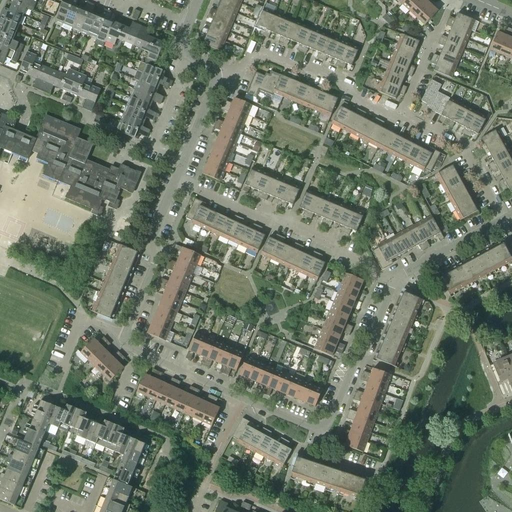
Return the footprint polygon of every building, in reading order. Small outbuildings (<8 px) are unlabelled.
[(32,11),(35,2),(30,0),(13,0),(13,2),(19,5),(16,14),(24,17),(25,16),(23,15),(25,9),(32,11)] [(63,24),(73,0),(68,0),(68,1),(70,3),(69,4),(62,1),(54,21),(63,24)] [(70,31),(71,28),(79,9),(73,6),(73,4),(76,5),(77,0),(73,0),(63,24),(61,28),(70,31)] [(236,14),(240,4),(229,0),(220,0),(218,6),(236,14)] [(409,12),(419,0),(405,0),(402,5),(409,12)] [(416,19),(430,4),(424,0),(419,0),(409,12),(416,19)] [(19,5),(13,2),(9,11),(3,8),(0,16),(0,17),(19,25),(22,17),(24,18),(24,17),(16,14),(19,5)] [(80,31),(91,5),(87,3),(85,9),(87,10),(86,12),(79,9),(71,28),(80,31)] [(424,26),(437,12),(430,4),(416,19),(424,26)] [(88,35),(96,16),(89,13),(90,11),(92,12),(95,6),(91,5),(80,31),(88,35)] [(232,23),(236,14),(218,6),(216,11),(210,9),(209,14),(232,23)] [(264,37),(274,13),(263,9),(256,27),(261,29),(259,35),(264,37)] [(96,38),(107,12),(104,10),(101,16),(103,17),(102,19),(96,16),(88,35),(96,38)] [(105,42),(113,23),(106,20),(107,18),(109,19),(111,13),(107,12),(96,38),(105,42)] [(276,35),(283,17),(274,13),(264,37),(268,38),(270,33),(276,35)] [(228,32),(232,23),(209,14),(207,18),(212,20),(210,25),(228,32)] [(474,33),(478,23),(457,14),(455,19),(449,17),(447,21),(470,31),(474,33)] [(15,33),(19,25),(0,17),(0,27),(2,28),(0,33),(0,37),(5,39),(8,31),(17,35),(17,33),(15,33)] [(282,44),(292,21),(283,17),(276,35),(280,37),(278,43),(282,44)] [(294,43),(302,25),(292,21),(282,44),(287,46),(289,41),(294,43)] [(467,41),(470,31),(447,21),(445,26),(451,28),(449,33),(467,41)] [(118,33),(121,26),(113,23),(105,42),(114,45),(116,39),(123,42),(122,44),(123,44),(126,36),(118,33)] [(133,46),(141,27),(132,23),(129,29),(121,26),(118,33),(126,36),(123,44),(124,45),(125,43),(133,46)] [(224,42),(228,32),(210,25),(208,30),(203,28),(201,33),(224,42)] [(301,52),(311,29),(302,25),(294,43),(299,45),(297,50),(301,52)] [(155,40),(147,37),(149,31),(141,27),(133,46),(140,49),(140,51),(141,52),(145,43),(152,47),(155,40)] [(499,55),(510,29),(505,28),(502,35),(497,33),(490,50),(499,55)] [(313,51),(321,33),(311,29),(301,52),(305,54),(308,49),(313,51)] [(509,59),(511,50),(511,38),(511,39),(511,36),(511,30),(510,29),(499,55),(509,59)] [(23,46),(12,41),(15,35),(16,36),(17,35),(8,31),(5,39),(0,37),(0,46),(19,55),(23,46)] [(220,52),(224,42),(201,33),(199,37),(204,39),(202,45),(220,52)] [(320,60),(330,37),(321,33),(313,51),(318,53),(316,58),(320,60)] [(463,50),(467,41),(449,33),(447,38),(441,36),(439,40),(463,50)] [(419,42),(413,40),(401,35),(397,44),(415,52),(419,42)] [(332,59),(340,41),(330,37),(320,60),(325,62),(327,56),(332,59)] [(156,63),(163,44),(155,40),(152,47),(145,43),(141,52),(142,52),(143,50),(149,53),(144,64),(145,65),(150,66),(150,65),(150,64),(148,64),(149,60),(155,63),(156,63)] [(459,59),(463,50),(439,40),(438,45),(443,47),(441,52),(459,59)] [(339,68),(349,45),(340,41),(332,59),(337,61),(335,66),(339,68)] [(415,52),(397,44),(393,54),(411,62),(415,52)] [(351,67),(358,49),(349,45),(339,68),(343,70),(346,64),(351,67)] [(16,63),(19,55),(0,46),(0,64),(2,65),(5,59),(16,63)] [(455,69),(459,59),(441,52),(439,57),(433,55),(432,59),(455,69)] [(40,65),(34,63),(36,57),(27,53),(19,72),(28,76),(30,69),(38,72),(41,64),(40,64),(40,65)] [(409,67),(411,62),(393,54),(389,64),(412,73),(414,69),(409,67)] [(455,69),(432,59),(430,63),(435,66),(433,71),(451,78),(455,69)] [(42,89),(50,70),(42,66),(43,65),(41,64),(38,72),(30,69),(28,76),(35,79),(32,88),(37,90),(39,87),(42,89)] [(412,73),(389,64),(385,73),(403,81),(405,75),(411,78),(412,73)] [(164,73),(153,68),(150,66),(145,65),(141,73),(168,84),(170,81),(164,78),(163,81),(161,80),(164,73)] [(56,80),(59,72),(58,71),(57,73),(50,70),(42,89),(45,90),(44,93),(49,95),(53,86),(61,89),(64,83),(56,80)] [(69,93),(77,74),(68,70),(66,76),(60,74),(60,72),(59,72),(56,80),(64,83),(61,89),(69,93)] [(272,96),(273,94),(281,76),(271,72),(268,78),(255,73),(246,94),(256,98),(259,91),(272,96)] [(282,97),(292,74),(288,72),(285,78),(281,76),(273,94),(282,97)] [(168,84),(141,73),(138,82),(157,90),(160,83),(162,84),(161,86),(167,88),(168,84)] [(403,81),(385,73),(381,83),(405,92),(407,88),(401,85),(403,81)] [(89,86),(83,84),(86,77),(77,74),(69,93),(78,96),(80,90),(88,93),(91,85),(90,84),(89,86)] [(292,101),(299,84),(294,82),(296,76),(292,74),(282,97),(292,101)] [(440,116),(448,98),(437,93),(441,86),(431,81),(421,102),(433,108),(432,111),(440,116)] [(157,90),(138,82),(135,90),(161,101),(163,97),(157,95),(156,97),(154,97),(157,90)] [(405,92),(381,83),(377,92),(395,100),(397,94),(403,96),(405,92)] [(301,105),(308,88),(299,84),(292,101),(301,105)] [(92,110),(100,90),(92,87),(92,85),(91,85),(88,93),(80,90),(78,96),(85,100),(81,109),(87,111),(89,108),(92,110)] [(310,109),(318,91),(308,88),(301,105),(310,109)] [(161,101),(135,90),(131,98),(150,106),(153,99),(155,100),(154,103),(160,105),(161,101)] [(320,113),(327,95),(318,91),(310,109),(320,113)] [(330,117),(337,100),(327,95),(320,113),(330,117)] [(150,106),(131,98),(128,107),(141,112),(154,118),(156,114),(151,112),(150,112),(149,114),(147,113),(150,106)] [(447,126),(459,104),(448,98),(440,116),(446,119),(443,124),(447,126)] [(248,116),(252,106),(234,99),(232,104),(224,101),(222,105),(248,116)] [(341,129),(349,112),(345,110),(347,104),(343,102),(331,124),(341,129)] [(459,126),(468,108),(459,104),(447,126),(451,128),(454,123),(459,126)] [(248,116),(222,105),(221,110),(228,113),(226,117),(244,125),(248,116)] [(154,118),(141,112),(128,107),(124,115),(143,123),(146,116),(148,117),(147,119),(153,121),(154,118)] [(465,136),(477,113),(468,108),(459,126),(464,128),(461,133),(465,136)] [(350,134),(361,111),(357,109),(354,115),(349,112),(341,129),(350,134)] [(359,138),(368,121),(363,119),(365,114),(361,111),(350,134),(359,138)] [(478,135),(486,118),(477,113),(465,136),(470,138),(472,132),(478,135)] [(93,145),(77,139),(73,137),(77,129),(45,116),(35,139),(24,134),(13,130),(16,122),(9,119),(7,123),(0,119),(0,116),(0,115),(0,149),(0,148),(28,160),(32,148),(40,151),(36,159),(48,164),(43,175),(70,186),(65,198),(93,209),(91,213),(99,217),(103,208),(99,207),(102,199),(109,202),(107,206),(116,210),(119,202),(115,200),(120,189),(132,194),(140,174),(120,165),(117,173),(86,161),(91,149),(93,145)] [(140,130),(143,123),(124,115),(121,123),(147,135),(149,131),(144,129),(142,131),(140,130)] [(240,135),(244,125),(226,117),(224,123),(216,120),(215,124),(240,135)] [(368,143),(379,121),(375,119),(372,124),(368,121),(359,138),(368,143)] [(377,148),(386,131),(381,128),(384,123),(379,121),(368,143),(377,148)] [(147,135),(121,123),(117,132),(136,140),(139,133),(141,133),(141,136),(146,138),(147,135)] [(236,144),(240,135),(215,124),(213,129),(220,132),(218,137),(236,144)] [(486,148),(503,139),(498,130),(481,139),(486,148)] [(386,153),(395,135),(386,131),(377,148),(386,153)] [(395,157),(404,140),(395,135),(386,153),(395,157)] [(232,154),(236,144),(218,137),(214,146),(232,154)] [(490,157),(507,148),(503,139),(486,148),(489,155),(490,157)] [(404,162),(413,145),(404,140),(395,157),(404,162)] [(414,167),(422,150),(413,145),(404,162),(414,167)] [(228,163),(232,154),(214,146),(210,156),(228,163)] [(490,169),(511,157),(511,156),(507,148),(490,157),(493,162),(488,165),(490,169)] [(430,173),(440,154),(432,150),(431,152),(428,150),(427,152),(422,150),(414,167),(423,171),(424,169),(430,173)] [(224,172),(228,163),(210,156),(206,165),(224,172)] [(500,175),(511,168),(511,157),(490,169),(492,173),(498,170),(500,175)] [(220,182),(224,172),(206,165),(202,175),(220,182)] [(457,175),(452,166),(435,175),(440,185),(457,175)] [(254,190),(262,172),(252,168),(242,191),(247,193),(249,188),(254,190)] [(500,187),(511,180),(511,168),(500,175),(503,180),(498,183),(500,187)] [(261,199),(271,176),(262,172),(254,190),(259,192),(257,198),(261,199)] [(462,184),(457,175),(440,185),(445,193),(462,184)] [(273,198),(281,180),(271,176),(261,199),(266,201),(268,196),(273,198)] [(280,207),(290,184),(281,180),(273,198),(278,200),(276,205),(280,207)] [(510,193),(511,192),(511,180),(500,187),(502,191),(507,188),(510,193)] [(292,206),(300,188),(290,184),(280,207),(285,209),(287,204),(292,206)] [(450,202),(467,193),(462,184),(445,193),(450,202)] [(306,218),(316,195),(306,191),(299,209),(304,211),(302,216),(306,218)] [(472,202),(467,193),(450,202),(455,211),(472,202)] [(318,216),(325,199),(316,195),(306,218),(311,220),(313,214),(318,216)] [(201,228),(209,211),(204,209),(205,206),(201,205),(202,203),(194,199),(185,219),(192,222),(191,224),(201,228)] [(325,226),(335,203),(325,199),(318,216),(323,219),(321,224),(325,226)] [(460,221),(477,211),(472,202),(455,211),(460,221)] [(337,224),(344,206),(335,203),(325,226),(329,228),(332,222),(337,224)] [(344,234),(354,210),(344,206),(337,224),(342,226),(340,232),(344,234)] [(356,232),(363,214),(354,210),(344,234),(348,236),(351,230),(356,232)] [(210,232),(218,215),(209,211),(201,228),(210,232)] [(219,237),(227,219),(218,215),(210,232),(219,237)] [(228,241),(239,218),(235,216),(232,221),(227,219),(219,237),(228,241)] [(443,239),(431,217),(422,222),(431,239),(436,236),(439,241),(443,239)] [(238,245),(246,228),(241,225),(243,220),(239,218),(228,241),(238,245)] [(431,239),(422,222),(413,227),(425,249),(429,247),(426,241),(431,239)] [(247,249),(257,226),(253,224),(251,230),(246,228),(238,245),(247,249)] [(257,254),(265,236),(259,234),(262,228),(257,226),(247,249),(257,254)] [(425,249),(413,227),(404,231),(413,248),(418,246),(421,251),(425,249)] [(413,248),(404,231),(395,236),(404,253),(413,248)] [(270,260),(280,237),(276,235),(274,240),(268,238),(260,255),(270,260)] [(404,253),(395,236),(386,241),(395,258),(404,253)] [(279,264),(287,246),(282,244),(285,239),(280,237),(270,260),(279,264)] [(395,258),(386,241),(377,246),(378,248),(371,252),(382,271),(389,266),(393,264),(391,260),(395,258)] [(288,268),(299,245),(295,243),(292,249),(287,246),(279,264),(288,268)] [(449,296),(511,261),(511,260),(503,244),(440,279),(449,296)] [(196,266),(200,256),(175,245),(173,250),(181,253),(178,258),(196,266)] [(298,273),(306,255),(301,253),(303,247),(299,245),(288,268),(298,273)] [(110,320),(130,271),(137,253),(119,246),(92,312),(98,315),(97,317),(101,319),(102,317),(110,320)] [(307,277),(317,254),(313,252),(311,257),(306,255),(298,273),(307,277)] [(316,281),(325,264),(319,261),(322,256),(317,254),(307,277),(316,281)] [(192,275),(196,266),(178,258),(176,263),(169,260),(167,265),(192,275)] [(188,285),(192,275),(167,265),(165,269),(173,272),(171,277),(188,285)] [(359,291),(363,281),(345,274),(341,284),(359,291)] [(185,294),(188,285),(171,277),(169,282),(161,279),(159,283),(185,294)] [(181,303),(185,294),(159,283),(158,288),(165,291),(163,296),(181,303)] [(355,300),(359,291),(341,284),(337,293),(355,300)] [(351,310),(355,300),(337,293),(333,302),(351,310)] [(393,367),(413,320),(421,300),(403,293),(376,360),(393,367)] [(177,313),(181,303),(163,296),(159,306),(177,313)] [(347,319),(351,310),(333,302),(329,312),(347,319)] [(173,322),(177,313),(159,306),(155,315),(173,322)] [(345,324),(347,319),(329,312),(325,321),(351,332),(352,327),(345,324)] [(169,332),(173,322),(155,315),(151,324),(169,332)] [(351,332),(325,321),(321,331),(339,338),(341,333),(349,336),(351,332)] [(165,342),(169,332),(151,324),(147,334),(165,342)] [(337,343),(339,338),(321,331),(318,340),(343,351),(345,346),(337,343)] [(198,356),(207,335),(206,335),(205,337),(196,334),(185,359),(190,361),(193,353),(198,356)] [(204,367),(215,342),(206,338),(207,335),(198,356),(203,358),(200,365),(204,367)] [(88,361),(107,341),(103,338),(98,343),(93,339),(80,353),(88,361)] [(343,351),(318,340),(313,350),(331,357),(334,352),(341,355),(343,351)] [(95,368),(108,354),(104,350),(110,344),(107,341),(88,361),(95,368)] [(217,363),(225,343),(225,342),(224,345),(215,342),(204,367),(209,369),(212,361),(217,363)] [(223,375),(234,350),(225,346),(226,343),(225,343),(217,363),(222,365),(219,373),(223,375)] [(236,371),(243,354),(234,350),(223,375),(228,376),(231,369),(236,371)] [(102,375),(121,355),(118,352),(112,358),(108,354),(95,368),(102,375)] [(511,391),(511,375),(503,353),(501,354),(503,359),(492,364),(500,383),(508,379),(509,381),(508,381),(511,392),(511,391)] [(511,355),(506,358),(504,353),(503,353),(511,375),(511,355)] [(110,382),(122,370),(123,369),(119,364),(125,359),(121,355),(102,375),(110,382)] [(245,387),(256,362),(246,358),(239,376),(244,378),(241,385),(245,387)] [(258,384),(265,366),(256,362),(245,387),(250,389),(253,381),(258,384)] [(264,395),(275,370),(265,366),(258,384),(263,386),(260,393),(264,395)] [(387,385),(390,375),(372,369),(370,374),(363,372),(361,376),(387,385)] [(146,397),(157,372),(153,370),(150,377),(144,375),(136,392),(146,397)] [(277,391),(284,374),(275,370),(264,395),(269,397),(272,389),(277,391)] [(155,401),(163,383),(158,381),(161,374),(157,372),(146,397),(155,401)] [(286,395),(294,378),(284,374),(277,391),(286,395)] [(383,395),(387,385),(361,376),(360,381),(367,383),(365,389),(383,395)] [(164,405),(176,380),(171,378),(168,386),(163,383),(155,401),(164,405)] [(296,399),(303,382),(294,378),(286,395),(296,399)] [(174,409),(182,392),(177,390),(180,382),(176,380),(164,405),(174,409)] [(306,403),(313,386),(303,382),(296,399),(306,403)] [(315,407),(322,389),(313,386),(306,403),(315,407)] [(183,414),(194,389),(190,387),(187,394),(182,392),(174,409),(183,414)] [(192,418),(200,400),(195,398),(199,391),(194,389),(183,414),(192,418)] [(380,405),(383,395),(365,389),(363,394),(356,391),(354,395),(380,405)] [(202,422),(213,397),(209,395),(205,403),(200,400),(192,418),(202,422)] [(377,414),(380,405),(354,395),(353,400),(360,403),(358,408),(377,414)] [(211,426),(217,413),(219,409),(214,406),(217,399),(213,397),(202,422),(211,426)] [(48,425),(55,407),(40,401),(38,407),(34,405),(30,413),(35,415),(32,420),(47,427),(48,425)] [(57,429),(67,406),(66,405),(64,411),(55,407),(48,425),(57,429)] [(69,427),(76,410),(67,406),(57,429),(58,429),(60,423),(69,427)] [(373,424),(377,414),(358,408),(357,413),(349,410),(347,415),(373,424)] [(76,437),(86,413),(76,410),(69,427),(78,431),(76,436),(76,437)] [(86,440),(93,423),(84,419),(86,414),(86,413),(76,437),(86,440)] [(370,433),(373,424),(347,415),(346,419),(353,422),(351,427),(370,433)] [(246,448),(255,431),(251,429),(252,427),(248,425),(249,423),(242,419),(231,437),(238,441),(236,443),(246,448)] [(35,444),(41,431),(45,433),(47,427),(32,420),(30,426),(26,424),(23,432),(27,434),(24,440),(24,441),(23,443),(38,449),(39,447),(39,446),(35,444)] [(95,444),(105,421),(104,421),(102,427),(93,423),(86,440),(95,444)] [(105,448),(114,425),(105,421),(95,444),(105,448)] [(114,452),(124,429),(114,425),(105,448),(114,452)] [(366,443),(370,433),(351,427),(350,432),(342,429),(341,434),(366,443)] [(255,453),(267,431),(263,428),(260,434),(255,431),(246,448),(255,453)] [(123,456),(131,439),(122,435),(124,429),(114,452),(123,456)] [(264,458),(273,441),(268,438),(271,433),(267,431),(255,453),(264,458)] [(363,453),(366,443),(341,434),(339,438),(346,441),(344,446),(363,453)] [(273,463),(285,440),(281,438),(278,443),(273,441),(264,458),(273,463)] [(38,449),(23,443),(15,439),(13,444),(17,445),(15,451),(34,459),(38,449)] [(144,460),(147,453),(143,451),(146,445),(131,439),(123,456),(123,458),(138,464),(140,459),(144,460)] [(282,468),(291,451),(286,448),(289,443),(285,440),(273,463),(282,468)] [(34,459),(15,451),(12,457),(8,455),(7,459),(30,468),(34,459)] [(136,479),(139,472),(135,470),(138,464),(123,458),(120,464),(124,465),(118,479),(115,477),(114,479),(113,480),(128,487),(129,485),(129,483),(132,477),(136,479)] [(365,481),(347,475),(297,458),(294,466),(291,465),(290,469),(293,470),(290,476),(359,499),(365,481)] [(30,468),(7,459),(5,462),(9,464),(7,470),(26,478),(30,468)] [(26,478),(7,470),(5,475),(1,474),(0,475),(0,477),(22,487),(26,478)] [(22,487),(0,477),(0,482),(1,483),(0,486),(0,488),(18,496),(22,487)] [(136,490),(128,487),(113,480),(109,490),(128,498),(130,493),(135,494),(136,490)] [(14,506),(18,496),(0,488),(0,500),(10,505),(14,506)] [(128,498),(109,490),(105,500),(128,509),(130,505),(126,504),(128,498)] [(127,511),(128,509),(105,500),(101,509),(108,511),(122,511),(123,511),(124,511),(127,511)] [(233,511),(226,509),(227,505),(220,502),(215,511),(233,511)]
